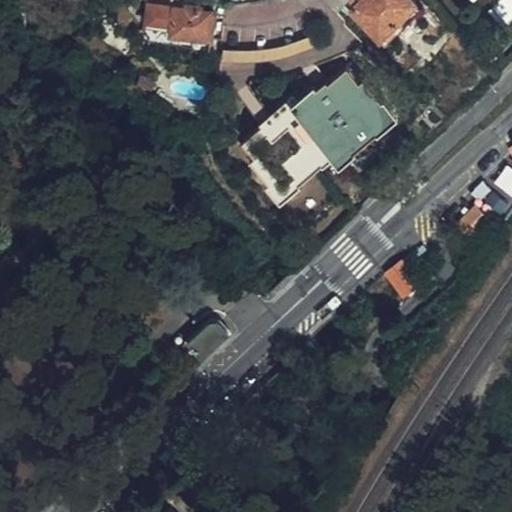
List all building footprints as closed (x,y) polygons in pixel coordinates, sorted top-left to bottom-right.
[(327,0),(338,10),(347,0),(327,0)] [(381,41),(415,5),(410,0),(364,0),(361,3),(358,0),(352,0),(342,12),(347,18),(352,14),(381,41)] [(148,2),(147,21),(165,23),(170,5),(148,2)] [(197,9),(200,4),(183,2),(182,6),(170,5),(165,23),(168,24),(167,27),(203,37),(210,12),(197,9)] [(214,38),(222,13),(215,12),(216,10),(201,9),(202,5),(200,4),(197,9),(210,12),(203,37),(167,27),(166,38),(211,45),(214,38)] [(421,11),(415,5),(381,41),(386,47),(421,11)] [(224,38),(223,54),(252,55),(272,53),(282,50),(305,43),(316,38),(312,16),(307,10),(260,23),(252,25),(226,24),(224,38)] [(227,14),(222,13),(214,38),(224,38),(226,24),(227,14)] [(146,36),(166,38),(167,27),(164,26),(165,23),(147,21),(146,36)] [(364,85),(360,79),(347,65),(328,80),(339,93),(334,97),(336,99),(330,103),(321,92),(301,108),(295,101),(274,118),(283,129),(278,133),(276,131),(272,135),(261,122),(243,138),(255,153),(259,158),(263,156),(284,182),(329,145),(336,152),(382,113),(361,88),(364,85)] [(364,76),(360,79),(364,85),(361,88),(382,113),(336,152),(329,145),(284,182),(263,156),(259,158),(255,153),(250,157),(269,179),(266,181),(280,198),(301,181),(299,180),(328,156),(335,163),(356,147),(354,145),(375,128),(378,129),(398,113),(384,96),(382,98),(364,76)] [(339,93),(328,80),(326,78),(316,86),(321,92),(330,103),(336,99),(334,97),(339,93)] [(301,108),(321,92),(316,86),(315,84),(298,98),(295,101),(301,108)] [(269,112),(274,118),(295,101),(298,98),(293,92),(269,112)] [(260,120),(261,122),(272,135),(276,131),(278,133),(283,129),(274,118),(269,112),(260,120)] [(471,249),(494,220),(479,204),(452,230),(471,249)] [(202,222),(190,212),(181,223),(193,232),(202,222)] [(421,282),(402,259),(385,272),(405,296),(421,282)] [(207,350),(228,330),(228,323),(224,319),(219,315),(216,314),(211,316),(183,342),(187,346),(182,350),(189,358),(199,349),(200,350),(207,350)]
